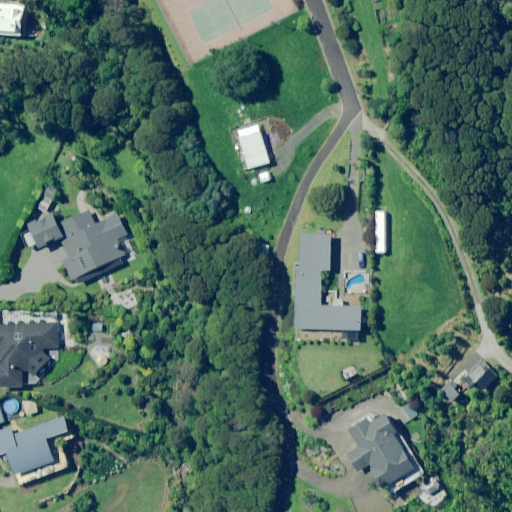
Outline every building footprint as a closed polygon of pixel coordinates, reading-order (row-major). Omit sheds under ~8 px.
[(25,4),(0,3),(0,32),(24,34),(25,4)] [(59,188),(49,184),(38,208),(48,212),(59,188)] [(23,234),(30,249),(40,244),(41,247),(62,238),(71,258),(65,261),(73,280),(79,278),(82,284),(129,262),(120,242),(132,236),(122,213),(98,224),(92,210),(63,224),(58,213),(31,225),(33,230),(23,234)] [(337,235),(303,233),(299,328),(366,331),(367,307),(323,305),(325,269),(335,270),(337,235)] [(46,348),(60,348),(60,323),(0,324),(0,370),(4,370),(4,388),(24,387),(24,373),(26,370),(37,379),(56,357),(46,348)] [(488,372),(480,365),(470,375),(477,382),(488,372)] [(419,415),(413,404),(405,409),(411,420),(419,415)] [(391,496),(426,475),(401,434),(389,413),(374,422),(370,416),(351,428),(363,446),(350,454),(361,471),(372,465),(391,496)] [(0,455),(3,455),(6,464),(10,463),(18,485),(70,468),(63,445),(76,441),(68,416),(19,433),(16,426),(0,431),(0,455)]
